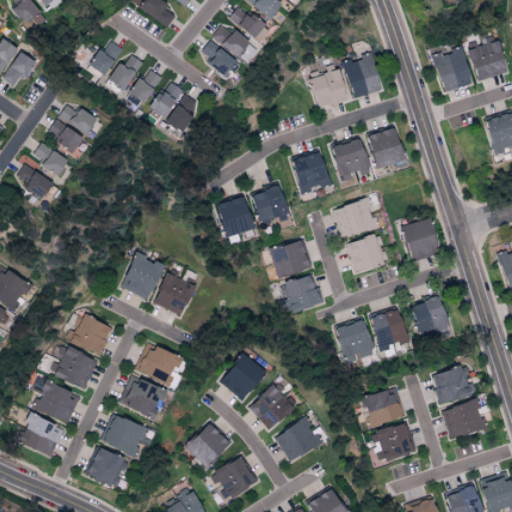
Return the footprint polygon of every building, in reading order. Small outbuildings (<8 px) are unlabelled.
[(19,0),(9,8),(23,26),(35,17),(40,23),(43,20),(29,2),(30,0),(19,0)] [(142,0),(137,9),(165,27),(172,16),(163,10),(167,5),(158,0),(142,0)] [(248,0),(253,3),(250,7),(268,19),(279,5),(272,0),(248,0)] [(226,20),(259,42),(267,29),(235,7),(226,20)] [(244,64),(255,51),(220,23),(210,37),(244,64)] [(465,50),(475,82),(505,72),(493,35),(480,39),(482,45),(465,50)] [(0,73),(15,49),(0,39),(0,73)] [(86,65),(101,76),(120,49),(109,41),(101,51),(98,48),(86,65)] [(206,64),(223,77),(234,61),(207,41),(200,51),(210,59),(206,64)] [(440,92),(469,84),(459,46),(449,49),(449,51),(430,56),(440,92)] [(23,80),(32,60),(15,52),(1,80),(13,86),(17,77),(23,80)] [(117,62),(105,80),(122,91),(140,62),(129,55),(122,65),(117,62)] [(350,98),(379,91),(370,55),(341,62),(350,98)] [(160,78),(146,68),(127,93),(141,104),(160,78)] [(345,100),(336,70),(306,79),(315,109),(345,100)] [(164,117),(179,89),(168,82),(161,95),(155,92),(147,108),(164,117)] [(197,103),(182,94),(163,124),(179,134),(197,103)] [(94,120),(77,108),(74,112),(64,105),(56,117),(84,136),(94,120)] [(490,154),(501,151),(501,150),(511,147),(511,113),(483,120),(490,154)] [(46,132),(58,139),(55,144),(70,154),(80,137),(52,120),(46,132)] [(364,136),(373,169),(401,161),(393,128),(364,136)] [(349,179),(348,175),(366,171),(359,139),(329,146),(338,182),(349,179)] [(31,154),(42,161),(39,165),(54,176),(65,160),(39,143),(31,154)] [(297,193),(326,185),(316,152),(288,161),(297,193)] [(14,176),(26,183),(21,189),(39,200),(50,183),(21,165),(14,176)] [(286,219),(276,186),(247,195),(256,223),(276,217),(277,222),(286,219)] [(222,238),(250,230),(241,197),(213,205),(222,238)] [(333,208),(341,238),(373,228),(367,208),(369,207),(367,198),(333,208)] [(399,226),(408,261),(435,255),(427,219),(399,226)] [(346,242),(354,273),(384,264),(376,234),(346,242)] [(310,269),(302,240),(266,251),(274,279),(310,269)] [(504,290),(511,287),(511,252),(505,254),(504,251),(496,253),(504,290)] [(162,266),(133,253),(118,287),(147,300),(162,266)] [(0,304),(10,312),(29,287),(2,267),(0,269),(0,304)] [(152,302),(180,314),(192,286),(175,278),(177,273),(167,268),(152,302)] [(320,303),(311,274),(281,283),(286,299),(275,302),(280,316),(320,303)] [(408,305),(414,334),(444,328),(438,298),(408,305)] [(387,350),(386,347),(404,343),(397,310),(368,317),(375,352),(387,350)] [(109,327),(80,316),(73,333),(67,330),(63,341),(98,355),(109,327)] [(331,328),(342,364),(355,360),(355,359),(371,354),(360,320),(331,328)] [(145,344),(133,372),(172,388),(177,376),(178,376),(185,361),(145,344)] [(95,360),(62,347),(56,363),(51,361),(46,374),(84,389),(95,360)] [(264,373),(241,353),(217,381),(240,401),(264,373)] [(431,374),(439,404),(473,395),(465,365),(431,374)] [(117,404),(151,419),(162,391),(128,377),(117,404)] [(65,424),(77,396),(43,382),(31,410),(65,424)] [(246,407),(267,430),(294,406),(273,383),(246,407)] [(358,398),(366,427),(402,417),(394,388),(358,398)] [(440,410),(449,439),(483,429),(477,408),(475,400),(440,410)] [(49,457),(61,429),(27,414),(15,442),(49,457)] [(101,444),(132,454),(136,442),(144,445),(149,429),(109,417),(101,444)] [(275,432),(285,459),(320,445),(315,433),(312,435),(305,420),(275,432)] [(204,467),(227,442),(207,422),(183,447),(204,467)] [(368,433),(370,443),(376,442),(381,461),(413,453),(405,423),(368,433)] [(112,486),(125,460),(95,447),(83,473),(112,486)] [(255,483),(242,455),(211,469),(224,497),(255,483)] [(477,480),(480,490),(479,490),(485,511),(491,511),(511,506),(511,494),(508,481),(501,483),(498,474),(477,480)] [(442,494),(447,511),(479,511),(471,485),(442,494)] [(310,511),(342,511),(331,488),(305,500),(310,511)] [(167,511),(201,511),(190,490),(163,505),(167,511)] [(402,508),(403,511),(435,511),(431,499),(402,508)]
